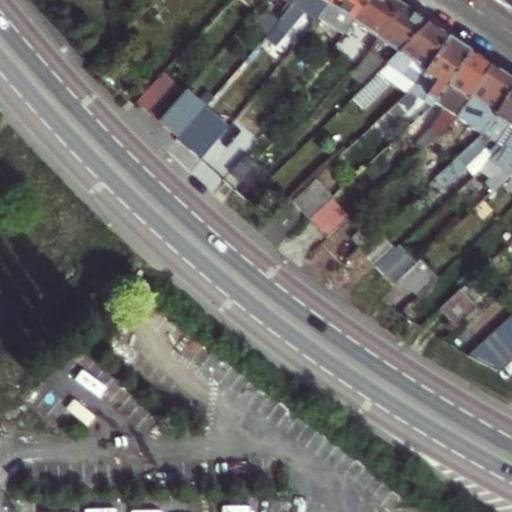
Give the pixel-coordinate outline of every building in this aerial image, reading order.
[(315,0),(283,0),(283,1),(303,14),(315,1),(315,0)] [(321,16),(332,23),(338,15),(348,0),(315,0),(315,1),(303,14),(295,24),(307,32),(321,16)] [(364,30),(384,0),(348,0),(338,15),(332,23),(357,39),(362,33),(364,30)] [(409,17),(398,9),(385,0),(384,0),(364,30),(389,46),(409,17)] [(509,8),(511,6),(511,0),(496,0),(500,2),(509,8)] [(281,40),(293,26),(278,14),(267,28),(281,40)] [(411,62),(413,60),(438,36),(425,27),(409,17),(389,46),(411,62)] [(430,90),(458,50),(449,44),(438,36),(413,60),(411,62),(403,70),(368,105),(363,109),(374,121),(401,95),(417,105),(418,104),(423,99),(430,90)] [(389,46),(387,48),(382,56),(403,70),(411,62),(389,46)] [(445,114),(480,64),(470,58),(458,50),(430,90),(423,99),(418,104),(433,114),(437,108),(445,114)] [(460,136),(466,129),(502,79),(492,73),(480,64),(445,114),(453,120),(441,139),(424,156),(431,163),(460,136)] [(174,128),(202,96),(179,76),(150,108),(174,128)] [(492,146),(511,115),(511,86),(502,79),(466,129),(460,136),(431,163),(419,175),(438,195),(472,164),(492,146)] [(193,144),(220,112),(202,96),(174,128),(193,144)] [(445,114),(437,108),(433,114),(440,119),(445,114)] [(413,144),(424,156),(441,139),(453,120),(445,114),(440,119),(413,144)] [(511,115),(492,146),(472,164),(478,172),(499,153),(511,160),(511,159),(511,115)] [(511,194),(511,159),(511,160),(511,161),(497,174),(508,182),(474,214),(482,223),(506,200),(511,194)] [(307,208),(331,186),(314,168),(290,190),(307,208)] [(324,227),(348,205),(331,186),(307,208),(324,227)] [(389,277),(410,257),(391,239),(371,258),(389,277)] [(430,272),(413,254),(410,257),(389,277),(406,294),(415,286),(430,272)] [(431,271),(430,272),(415,286),(432,304),(448,289),(431,271)] [(468,337),(491,315),(475,298),(451,320),(468,337)] [(511,335),(481,364),(511,382),(511,335)]
